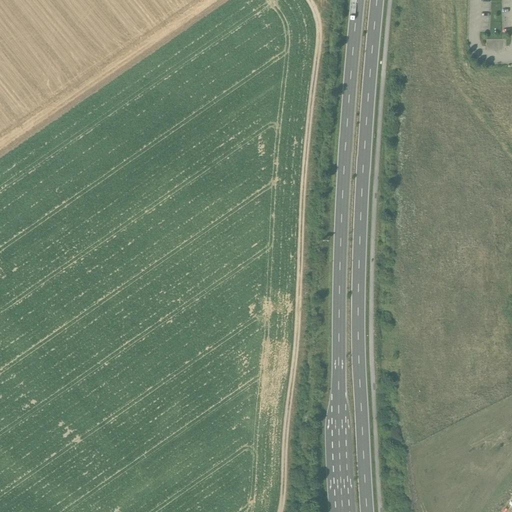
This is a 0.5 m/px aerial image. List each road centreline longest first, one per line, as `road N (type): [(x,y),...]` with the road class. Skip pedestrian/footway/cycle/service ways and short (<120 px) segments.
road 1 (track): [(279,511),(319,18),(311,0)]
road 2 (secondary): [(367,511),(358,292),(377,0)]
road 3 (secondary): [(357,0),(339,293),(343,511)]
road 4 (track): [(0,279),(315,59)]
road 5 (track): [(0,307),(166,511)]
